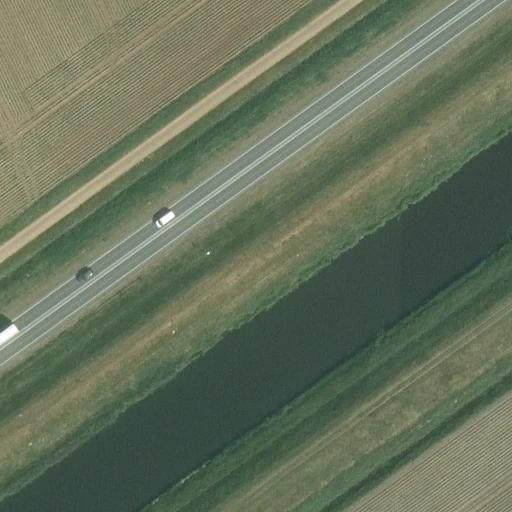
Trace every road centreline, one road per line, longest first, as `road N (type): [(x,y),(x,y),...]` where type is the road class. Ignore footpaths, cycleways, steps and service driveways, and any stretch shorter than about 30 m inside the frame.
road 1 (trunk): [(0,347),(480,0)]
road 2 (unclassified): [(0,254),(351,0)]
